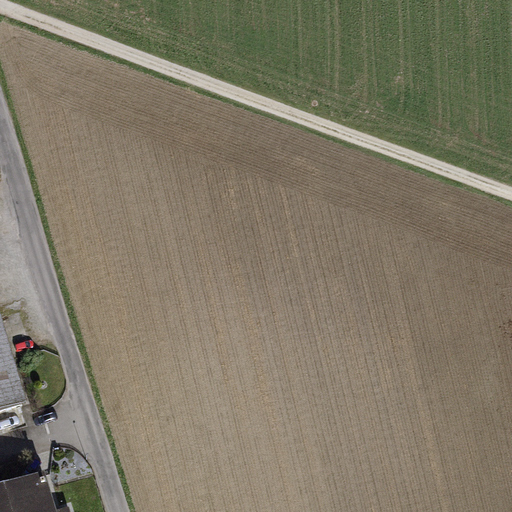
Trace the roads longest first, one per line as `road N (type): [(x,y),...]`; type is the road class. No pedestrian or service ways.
road 1 (track): [(511,192),(0,6)]
road 2 (unclassified): [(0,121),(117,511)]
